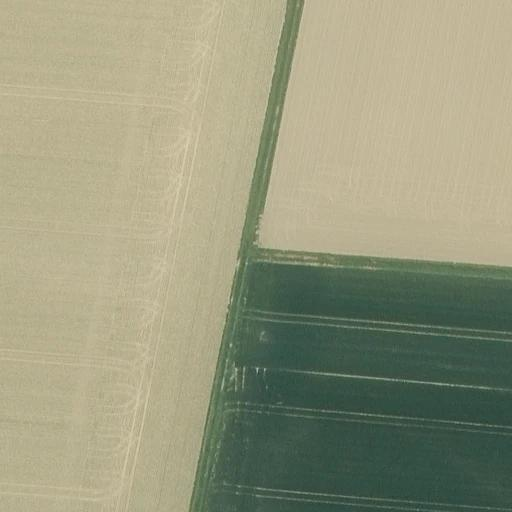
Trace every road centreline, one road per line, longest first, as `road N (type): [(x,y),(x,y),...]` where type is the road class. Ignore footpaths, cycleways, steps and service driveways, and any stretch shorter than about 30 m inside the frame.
road 1 (track): [(196,511),(296,0)]
road 2 (track): [(511,278),(245,258)]
